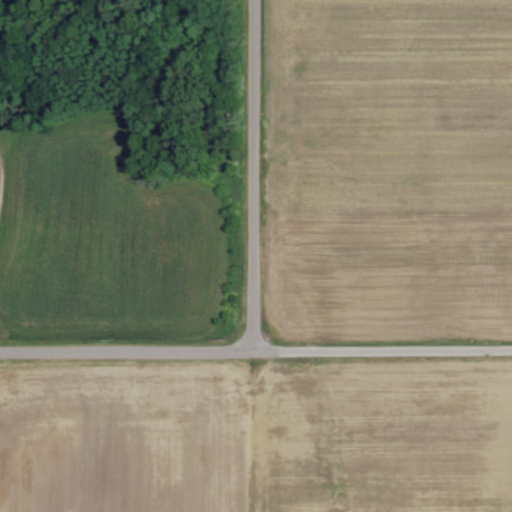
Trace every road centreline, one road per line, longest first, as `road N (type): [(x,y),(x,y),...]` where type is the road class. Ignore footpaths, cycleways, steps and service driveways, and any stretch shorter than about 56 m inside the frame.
road 1 (residential): [(511,352),(0,351)]
road 2 (residential): [(255,354),(256,0)]
